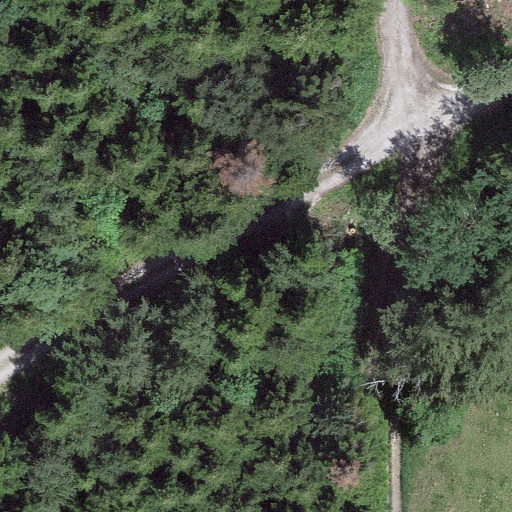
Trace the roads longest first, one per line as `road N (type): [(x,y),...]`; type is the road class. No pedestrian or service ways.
road 1 (track): [(0,379),(511,76)]
road 2 (track): [(389,511),(396,317),(419,168),(392,0)]
